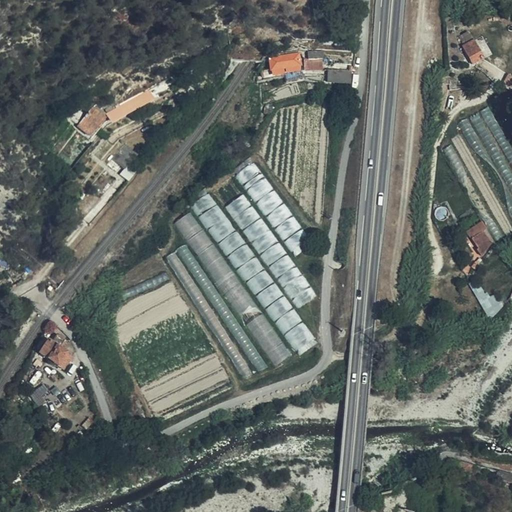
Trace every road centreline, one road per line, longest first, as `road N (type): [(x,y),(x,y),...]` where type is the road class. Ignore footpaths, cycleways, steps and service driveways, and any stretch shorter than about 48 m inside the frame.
road 1 (unclassified): [(368,0),(329,259),(324,354),(311,374),(131,447),(106,413),(71,330),(25,292)]
road 2 (primary): [(351,511),(397,0)]
road 3 (primary): [(386,0),(342,511)]
